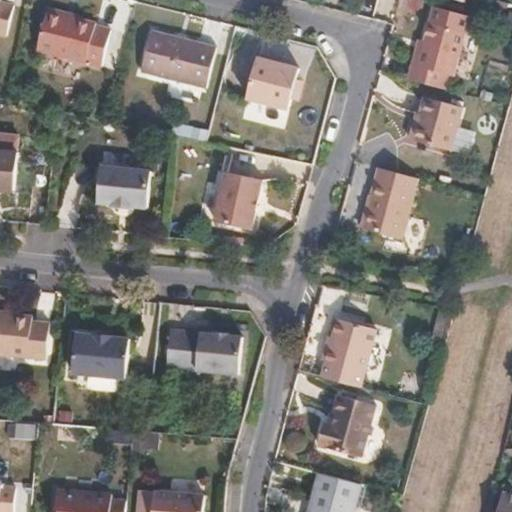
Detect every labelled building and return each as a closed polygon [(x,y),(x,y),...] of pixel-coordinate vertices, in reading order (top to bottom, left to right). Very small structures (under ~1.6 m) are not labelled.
[(0,0),(0,33),(9,36),(16,5),(3,0),(2,0),(0,0)] [(422,40),(411,79),(446,89),(450,75),(456,77),(473,17),(438,7),(428,41),(422,40)] [(97,22),(50,10),(39,50),(103,67),(113,30),(97,26),(97,22)] [(216,50),(151,32),(140,75),(205,92),(216,50)] [(295,112),(307,70),(263,56),(251,99),(295,112)] [(463,103),(431,95),(423,125),(418,123),(413,141),(450,151),(463,103)] [(195,129),(193,140),(207,143),(210,133),(195,129)] [(0,136),(0,152),(18,153),(19,138),(0,136)] [(0,152),(0,193),(1,194),(1,190),(16,192),(16,188),(19,155),(20,153),(18,153),(0,152)] [(55,159),(19,155),(16,188),(36,189),(37,186),(52,188),(55,159)] [(155,171),(104,166),(101,202),(113,204),(113,209),(136,212),(137,206),(152,207),(155,171)] [(406,241),(423,181),(384,170),(367,230),(406,241)] [(266,182),(229,174),(219,223),(256,231),(266,182)] [(0,357),(49,362),(51,326),(36,324),(36,319),(0,314),(0,357)] [(328,377),(365,387),(380,329),(343,319),(328,377)] [(171,371),(243,377),(247,341),(232,339),(232,335),(219,333),(219,337),(174,333),(171,371)] [(77,375),(127,381),(130,341),(114,339),(114,336),(93,334),(94,336),(79,335),(77,375)] [(381,406),(346,395),(338,424),(327,420),(321,444),(367,456),(381,406)] [(21,441),(37,441),(37,429),(21,428),(21,441)] [(358,511),(366,485),(325,473),(314,511),(358,511)] [(0,511),(13,511),(15,486),(0,483),(0,511)] [(129,511),(130,502),(114,501),(114,494),(57,490),(55,511),(129,511)] [(156,511),(158,490),(142,490),(140,511),(156,511)] [(206,511),(208,494),(158,490),(156,511),(206,511)] [(499,511),(511,511),(511,499),(503,497),(499,511)]
